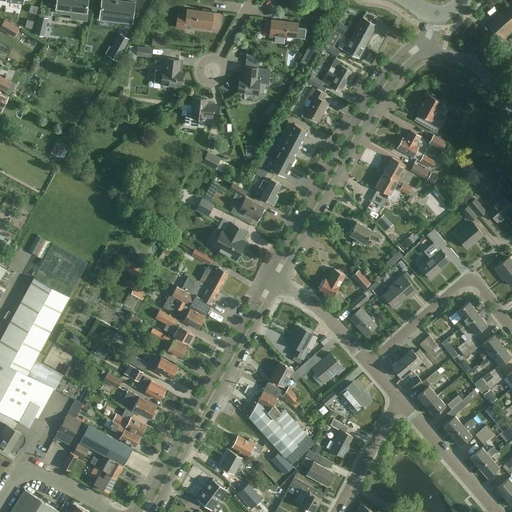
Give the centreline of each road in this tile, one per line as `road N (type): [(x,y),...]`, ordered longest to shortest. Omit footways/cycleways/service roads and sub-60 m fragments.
road 1 (tertiary): [(417,39),(367,93),(266,278)]
road 2 (tertiary): [(276,283),(388,83),(428,47)]
road 3 (tertiary): [(266,278),(137,511)]
road 4 (tertiary): [(151,511),(276,283)]
road 5 (residential): [(511,320),(471,279),(369,363)]
road 6 (residential): [(495,511),(400,400)]
road 7 (residential): [(0,499),(15,474),(32,469),(109,511)]
road 8 (residential): [(338,511),(400,400)]
road 9 (residential): [(369,363),(335,323),(276,283)]
